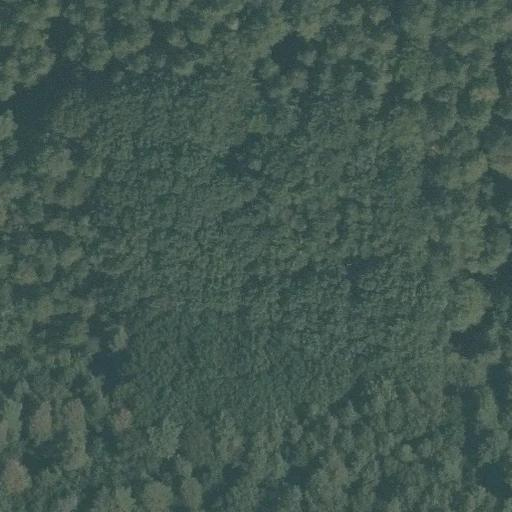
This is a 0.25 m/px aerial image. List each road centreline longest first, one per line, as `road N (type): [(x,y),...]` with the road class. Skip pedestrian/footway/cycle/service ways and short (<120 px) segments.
road 1 (track): [(213,450),(494,403)]
road 2 (track): [(213,450),(0,487)]
